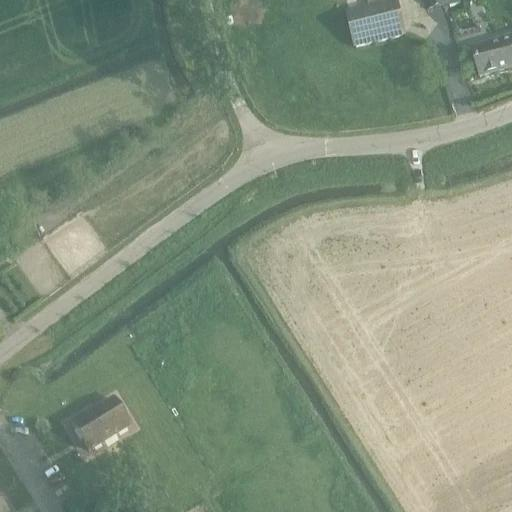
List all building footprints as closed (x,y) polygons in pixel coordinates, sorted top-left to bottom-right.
[(423,0),(427,10),(449,4),(450,8),(460,5),(459,0),(423,0)] [(356,49),(405,37),(396,2),(348,14),(356,49)] [(225,19),(226,27),(234,25),(232,17),(225,19)] [(511,38),(472,50),(480,79),(511,69),(511,38)] [(86,415),(71,424),(88,452),(129,428),(112,401),(88,417),(86,415)] [(69,511),(91,511),(85,500),(68,508),(69,511)]
